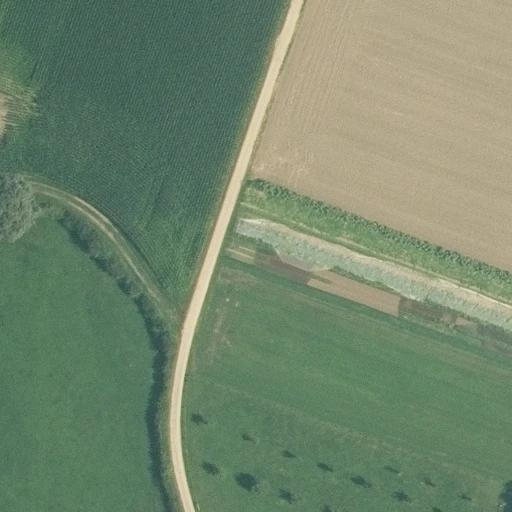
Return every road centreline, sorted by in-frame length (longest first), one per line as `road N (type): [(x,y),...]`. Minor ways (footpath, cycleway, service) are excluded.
road 1 (track): [(307,0),(192,337),(183,421),(197,511)]
road 2 (track): [(192,337),(111,241),(71,209),(27,193),(0,194)]
